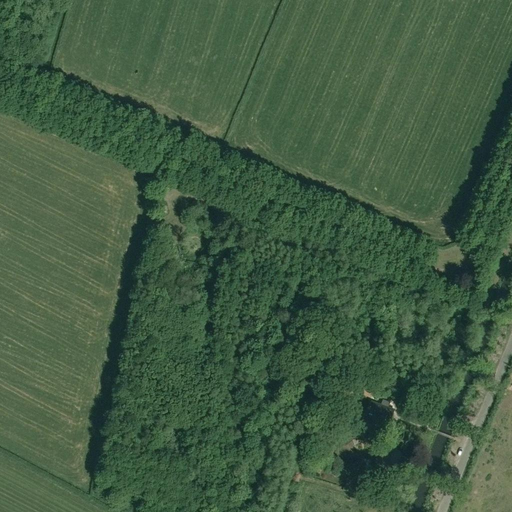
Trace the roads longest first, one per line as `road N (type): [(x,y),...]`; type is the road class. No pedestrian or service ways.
road 1 (track): [(268,201),(449,275),(466,269),(511,172)]
road 2 (track): [(197,511),(268,201)]
road 3 (track): [(0,84),(268,201)]
road 4 (unclassified): [(441,511),(511,343)]
